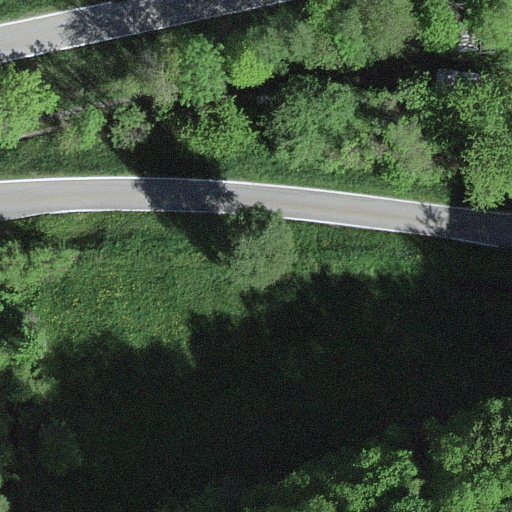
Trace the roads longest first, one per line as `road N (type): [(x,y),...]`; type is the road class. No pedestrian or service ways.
road 1 (track): [(0,130),(442,51),(511,53)]
road 2 (unclassified): [(0,202),(188,194),(511,230)]
road 3 (unclassified): [(210,0),(0,43)]
